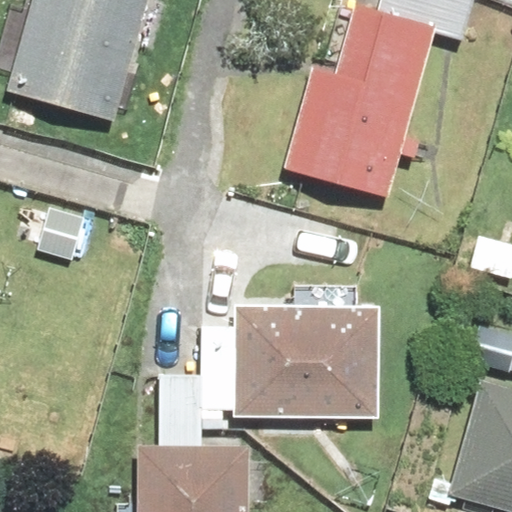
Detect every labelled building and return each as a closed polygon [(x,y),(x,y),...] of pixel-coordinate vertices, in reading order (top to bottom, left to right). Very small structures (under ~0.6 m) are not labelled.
[(160,0),(40,0),(14,94),(126,125),(160,0)] [(402,201),(449,30),(383,13),(353,5),(335,71),(314,65),(286,169),(402,201)] [(247,327),(205,326),(203,373),(217,374),(215,412),(384,418),(388,307),(249,302),(247,327)] [(162,442),(145,442),(143,511),(259,511),(262,446),(214,443),(215,412),(217,374),(203,373),(165,373),(162,442)] [(511,391),(482,383),(452,495),(511,511),(511,391)]
